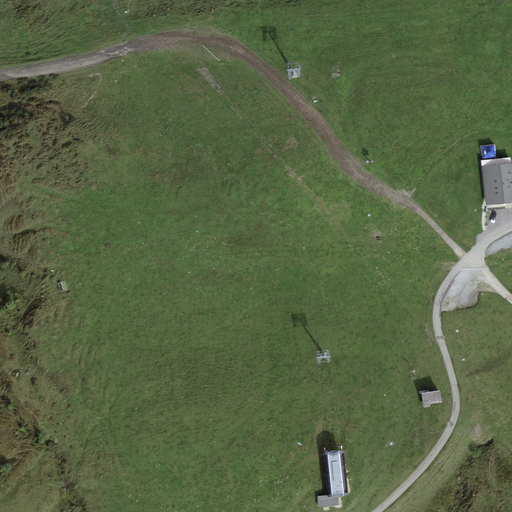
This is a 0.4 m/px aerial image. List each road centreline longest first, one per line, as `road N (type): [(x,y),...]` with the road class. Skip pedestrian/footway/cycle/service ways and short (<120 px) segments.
road 1 (track): [(0,78),(145,44),(240,45),(327,125),(355,171),(386,186),(511,299)]
road 2 (unclassified): [(511,230),(447,282),(437,323),(456,396),(452,423),(422,470),(376,511)]
